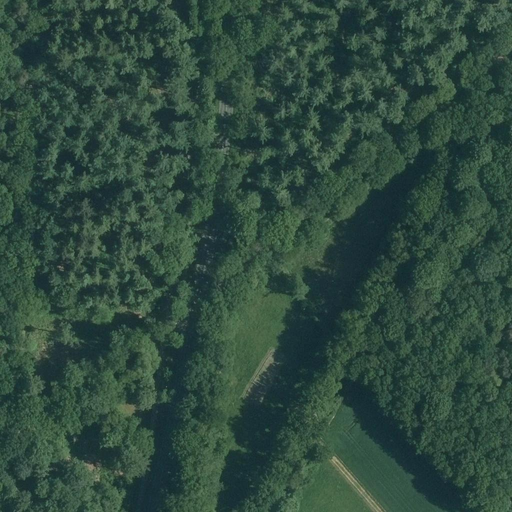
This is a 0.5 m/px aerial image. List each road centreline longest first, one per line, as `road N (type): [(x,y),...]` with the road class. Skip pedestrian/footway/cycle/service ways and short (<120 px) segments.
road 1 (unclassified): [(263,511),(511,54)]
road 2 (primary): [(199,292),(216,194),(231,0)]
road 3 (track): [(267,245),(458,86)]
road 4 (primary): [(153,511),(194,318)]
road 5 (track): [(0,439),(163,331)]
